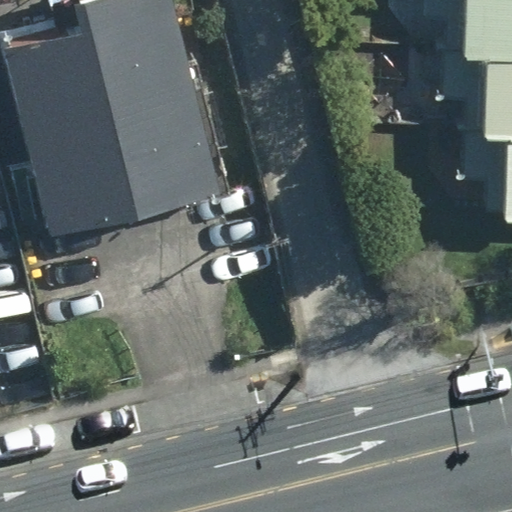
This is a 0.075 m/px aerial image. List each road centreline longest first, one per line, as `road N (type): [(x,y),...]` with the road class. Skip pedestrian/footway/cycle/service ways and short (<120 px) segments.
road 1 (secondary): [(369,469),(213,511)]
road 2 (secondary): [(511,433),(369,469)]
